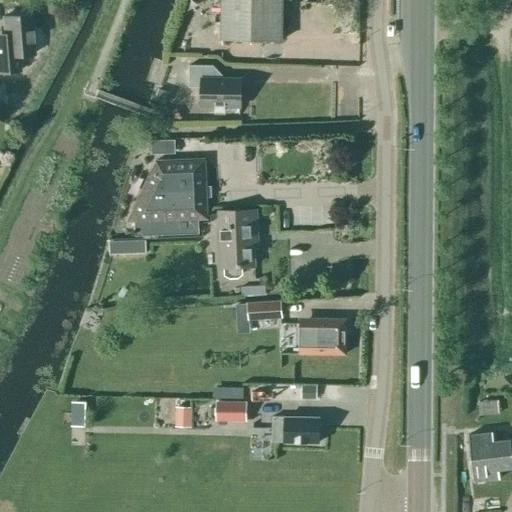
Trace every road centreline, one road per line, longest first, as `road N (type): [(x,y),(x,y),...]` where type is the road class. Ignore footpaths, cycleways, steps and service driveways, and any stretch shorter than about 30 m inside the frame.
road 1 (primary): [(417,498),(421,58)]
road 2 (unclassified): [(379,61),(382,363),(369,497)]
